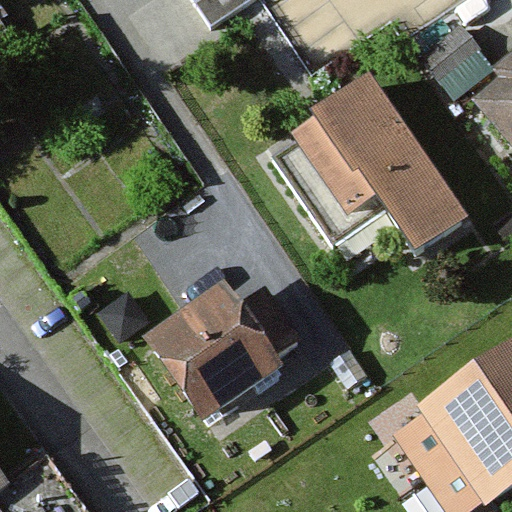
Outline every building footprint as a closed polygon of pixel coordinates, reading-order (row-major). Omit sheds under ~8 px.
[(248,0),(177,0),(201,39),(253,7),(248,0)] [(461,27),(421,58),(450,96),(491,65),(461,27)] [(511,81),(469,117),(511,168),(511,81)] [(470,234),(366,86),(264,157),(326,245),(373,213),(415,272),(470,234)] [(140,346),(198,436),(305,368),(262,301),(240,314),(226,291),(140,346)] [(511,339),(415,407),(420,415),(449,456),(511,412),(511,339)] [(511,486),(511,412),(449,456),(481,502),(484,506),(511,486)] [(449,456),(420,415),(393,437),(424,480),(446,511),(468,511),(481,502),(449,456)] [(1,502),(0,502),(0,511),(80,511),(45,467),(17,489),(13,492),(1,502)]
